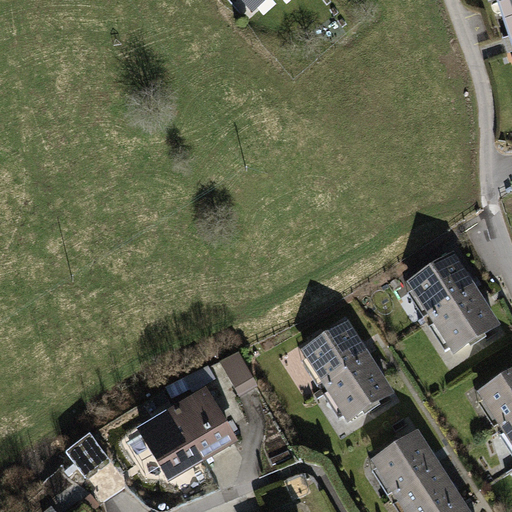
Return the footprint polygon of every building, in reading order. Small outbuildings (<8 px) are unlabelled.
[(511,0),(487,0),(511,79),(511,0)] [(457,358),(503,329),(456,256),(408,286),(457,358)] [(350,425),(397,398),(349,325),(303,354),(350,425)] [(239,355),(222,363),(240,399),(260,390),(239,355)] [(511,375),(479,395),(511,445),(511,375)] [(208,391),(139,431),(170,487),(208,465),(206,461),(239,443),(208,391)] [(404,511),(470,511),(421,434),(372,464),(404,511)] [(88,480),(111,466),(92,436),(68,454),(88,480)]
